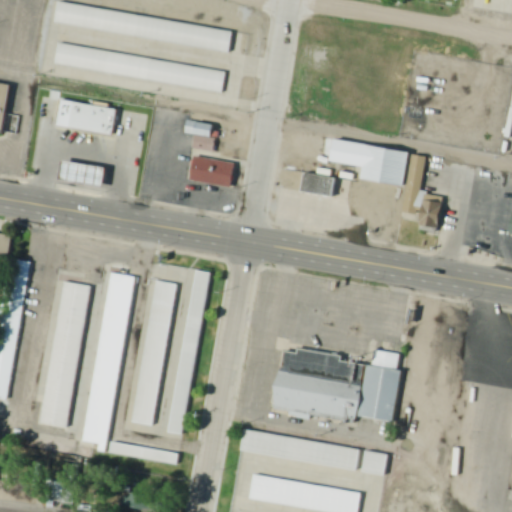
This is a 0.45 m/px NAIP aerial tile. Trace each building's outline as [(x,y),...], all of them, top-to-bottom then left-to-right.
[(477,0),(476,8),(489,10),(490,0),(477,0)] [(60,1),(56,22),(230,53),(234,32),(60,1)] [(60,43),(56,63),(221,93),(225,72),(60,43)] [(0,133),(7,135),(14,86),(0,83),(0,133)] [(75,103),(70,128),(114,136),(118,111),(75,103)] [(187,135),(198,136),(196,149),(213,152),(216,126),(189,122),(187,135)] [(369,146),(364,177),(406,184),(411,153),(369,146)] [(194,157),(190,179),(230,186),(234,164),(194,157)] [(66,162),(63,181),(106,189),(109,169),(66,162)] [(321,176),(307,174),(304,193),(336,198),(338,178),(321,176)] [(0,268),(8,270),(13,236),(0,234),(0,268)] [(0,400),(8,402),(32,264),(18,261),(9,312),(5,311),(0,340),(0,400)] [(199,271),(169,432),(184,434),(214,274),(199,271)] [(138,276),(112,272),(82,440),(99,443),(98,451),(107,453),(138,276)] [(157,281),(133,422),(155,426),(180,285),(157,281)] [(65,282),(40,423),(66,427),(91,286),(65,282)] [(362,412),(369,366),(404,372),(396,418),(362,412)] [(246,429),(242,450),(355,471),(359,449),(246,429)] [(112,442),(110,453),(179,465),(181,454),(112,442)] [(367,451),(363,471),(385,475),(389,455),(367,451)] [(355,511),(359,492),(256,475),(251,500),(324,511),(355,511)] [(146,511),(154,511),(156,497),(124,494),(123,510),(146,511)]
